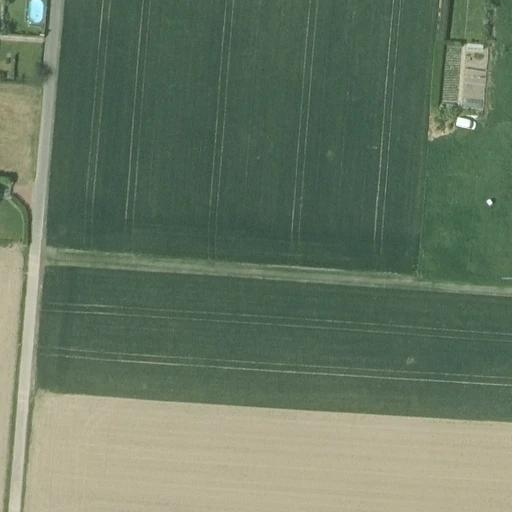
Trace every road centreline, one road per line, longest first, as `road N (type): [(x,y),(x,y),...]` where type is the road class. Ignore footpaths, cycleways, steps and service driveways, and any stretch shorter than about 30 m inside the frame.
road 1 (track): [(13,511),(55,0)]
road 2 (track): [(511,289),(32,259)]
